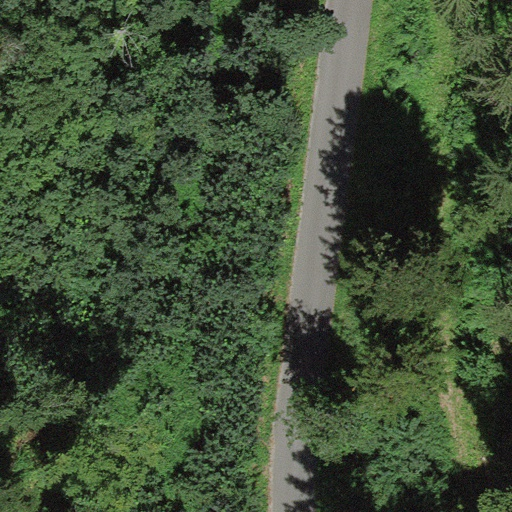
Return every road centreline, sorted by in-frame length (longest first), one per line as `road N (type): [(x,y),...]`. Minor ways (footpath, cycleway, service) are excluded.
road 1 (unclassified): [(295,511),(348,0)]
road 2 (track): [(442,0),(446,444),(459,511)]
